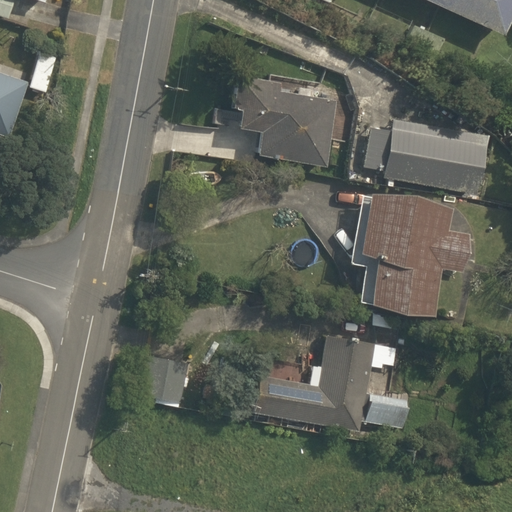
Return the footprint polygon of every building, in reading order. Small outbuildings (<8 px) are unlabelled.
[(0,0),(0,19),(3,20),(9,0),(0,0)] [(422,0),(496,33),(511,0),(422,0)] [(442,38),(411,25),(405,39),(435,52),(442,38)] [(43,69),(49,54),(36,49),(31,65),(43,69)] [(0,137),(4,139),(23,83),(0,75),(0,137)] [(251,156),(321,167),(331,102),(276,94),(278,83),(233,76),(228,109),(234,110),(231,128),(255,132),(251,156)] [(379,173),(377,180),(472,196),(482,138),(388,121),(386,133),(367,129),(359,169),(379,173)] [(353,302),(430,317),(439,270),(457,274),(466,252),(465,235),(444,231),(448,210),(402,194),(357,195),(344,264),(360,267),(353,302)] [(247,414),(354,433),(355,423),(399,431),(404,402),(359,394),(368,342),(322,334),(312,387),(254,377),(247,414)] [(137,396),(178,403),(184,364),(144,357),(137,396)]
